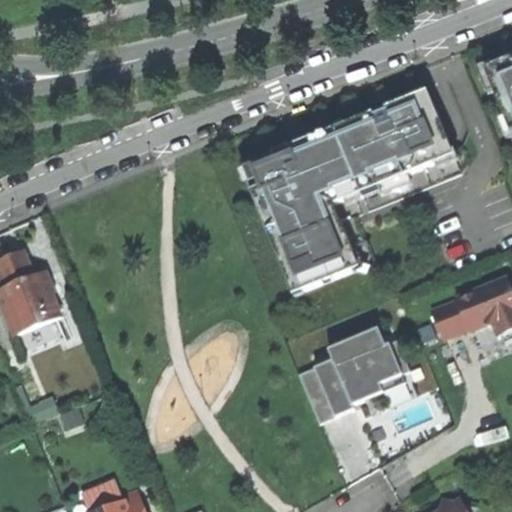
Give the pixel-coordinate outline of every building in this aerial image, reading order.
[(511,58),(485,70),(494,91),(491,93),(501,119),(504,118),(511,135),(508,137),(511,146),(511,58)] [(301,293),(373,264),(355,219),(459,176),(432,112),(426,114),(419,96),(399,104),(400,107),(372,119),(370,116),(341,128),(343,133),(335,136),(333,131),(331,132),(333,137),(305,148),(311,163),(295,170),(288,153),(273,160),(272,156),(250,165),(256,180),(250,183),(254,192),(249,194),(281,272),(283,271),(287,282),(285,283),(293,300),(302,296),(301,293)] [(287,151),(288,153),(295,170),(311,163),(305,148),(303,144),(294,148),(287,151)] [(23,353),(61,338),(55,321),(59,319),(41,276),(31,280),(21,254),(7,260),(0,262),(0,281),(4,291),(0,292),(0,307),(12,338),(16,337),(23,353)] [(496,338),(511,330),(511,299),(504,280),(454,301),(454,303),(429,313),(440,341),(466,331),(467,333),(483,326),(487,327),(492,329),(496,338)] [(350,407),(362,402),(358,394),(400,377),(407,374),(394,343),(383,347),(376,331),(326,352),(330,363),(296,377),(317,426),(352,411),(350,407)] [(404,385),(400,377),(358,394),(362,402),(374,397),(404,385)] [(97,511),(143,511),(135,492),(119,499),(121,503),(97,511)] [(475,511),(476,510),(439,501),(436,511),(475,511)]
